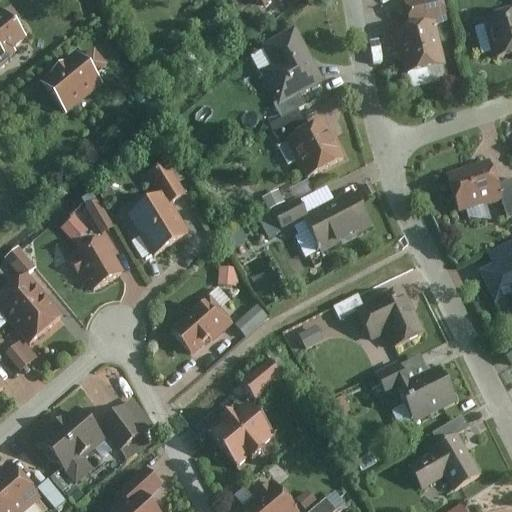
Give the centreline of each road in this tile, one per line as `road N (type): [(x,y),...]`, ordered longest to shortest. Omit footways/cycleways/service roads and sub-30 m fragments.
road 1 (residential): [(385,147),(420,247),(511,437)]
road 2 (residential): [(121,332),(205,511)]
road 3 (residential): [(121,332),(0,436)]
road 4 (residential): [(353,0),(385,147)]
road 5 (residential): [(385,147),(511,106)]
